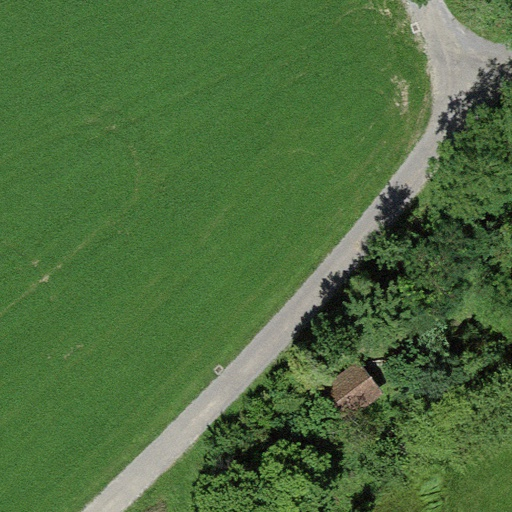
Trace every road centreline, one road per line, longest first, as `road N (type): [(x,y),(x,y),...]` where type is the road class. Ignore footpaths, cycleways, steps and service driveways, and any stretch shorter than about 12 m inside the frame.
road 1 (track): [(511,136),(97,511)]
road 2 (track): [(452,0),(509,138)]
